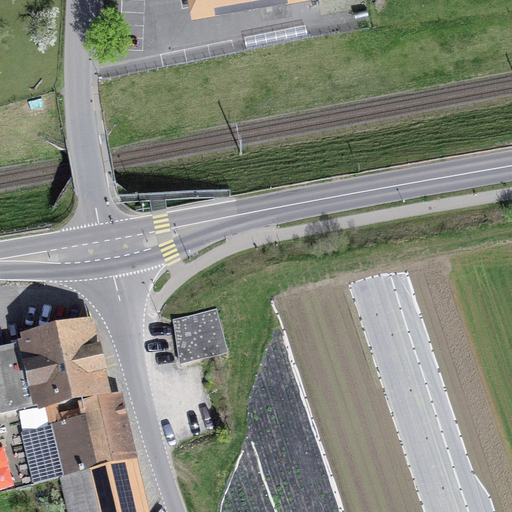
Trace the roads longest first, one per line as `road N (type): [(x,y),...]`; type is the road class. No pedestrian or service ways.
road 1 (secondary): [(511,166),(262,210),(108,249)]
road 2 (unclassified): [(176,511),(108,249)]
road 3 (tertiary): [(108,249),(83,136),(82,0)]
